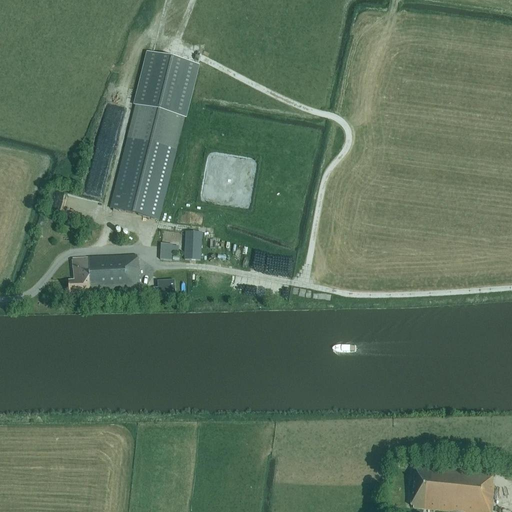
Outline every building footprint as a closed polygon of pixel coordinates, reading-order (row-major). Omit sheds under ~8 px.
[(149,54),(110,209),(159,221),(198,66),(149,54)] [(105,198),(111,171),(91,166),(85,193),(105,198)] [(201,261),(202,233),(185,233),(184,260),(201,261)] [(160,260),(172,261),(172,251),(161,251),(160,260)] [(137,256),(72,259),(75,281),(69,281),(69,296),(83,295),(84,299),(139,296),(137,256)] [(175,294),(175,281),(157,282),(158,295),(175,294)] [(412,499),(411,506),(413,507),(413,509),(445,511),(491,511),(494,486),(492,485),(493,474),(428,468),(428,470),(415,469),(414,476),(412,499)]
